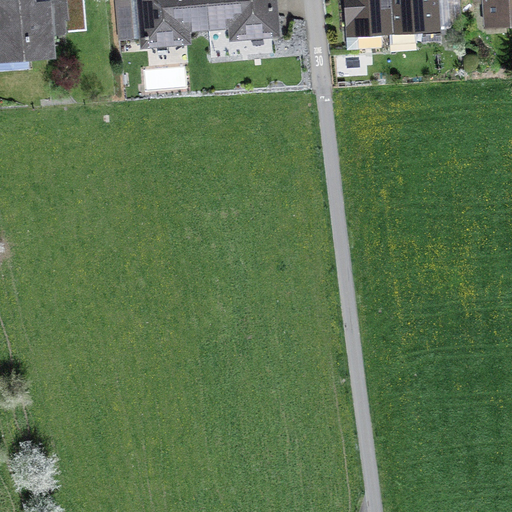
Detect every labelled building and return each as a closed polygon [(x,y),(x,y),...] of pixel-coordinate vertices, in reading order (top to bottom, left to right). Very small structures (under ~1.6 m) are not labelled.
[(52,54),(50,32),(85,29),(82,0),(73,0),(33,3),(32,0),(0,0),(0,68),(28,66),(27,56),(52,54)] [(174,41),(173,28),(209,25),(206,0),(140,0),(144,43),(174,41)] [(275,32),(272,0),(206,0),(209,25),(244,22),(245,35),(275,32)] [(389,22),(387,0),(348,0),(351,31),(390,28),(389,22)] [(437,25),(435,1),(446,0),(445,0),(387,0),(389,22),(404,21),(405,27),(437,25)] [(511,0),(485,0),(487,22),(511,20),(511,0)]
